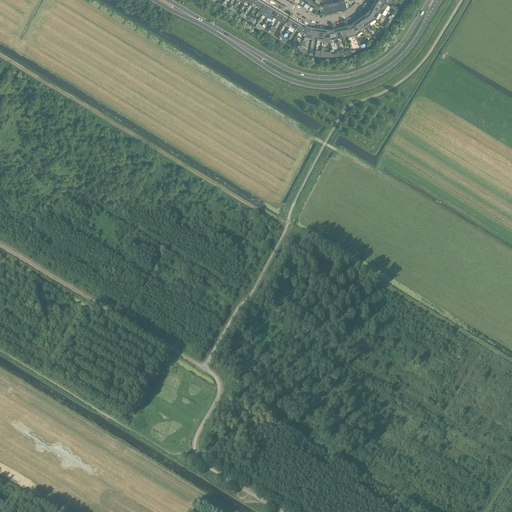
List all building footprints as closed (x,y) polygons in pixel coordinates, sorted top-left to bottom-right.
[(265,0),(260,8),(259,11),(263,13),(270,3),(265,0)] [(311,5),(316,8),(320,0),(314,0),(311,5)] [(347,8),(346,6),(348,6),(349,5),(348,2),(347,2),(346,2),(344,0),(338,0),(339,0),(341,9),(347,8)] [(374,0),(374,2),(381,7),(385,9),(388,4),(385,2),(384,3),(384,2),(380,0),(374,0)] [(385,9),(381,7),(374,2),(371,7),(379,11),(382,13),(385,9)] [(263,13),(263,14),(268,17),(268,16),(270,13),(274,5),(270,3),(263,13)] [(274,16),(279,8),(274,5),(270,13),(268,16),(272,19),(274,16)] [(368,11),(375,18),(379,11),(371,7),(368,11)] [(274,16),(279,19),(284,11),(279,8),(274,16)] [(284,22),(288,14),(284,11),(279,19),(284,22)] [(364,15),(369,22),(375,18),(368,11),(364,15)] [(290,26),(290,25),(295,18),(290,15),(285,23),(290,26)] [(359,18),(365,25),(366,27),(371,24),(369,22),(364,15),(359,18)] [(290,25),(290,26),(294,28),(299,20),(295,18),(290,25)] [(355,21),(361,28),(365,25),(359,18),(355,21)] [(299,20),(294,28),(299,31),(304,23),(299,20)] [(351,24),(356,35),(362,31),(361,28),(355,21),(351,24)] [(304,23),(299,31),(305,35),(308,26),(304,23)] [(345,25),(348,34),(348,37),(356,35),(351,24),(345,25)] [(308,26),(305,35),(304,37),(312,38),(312,36),(314,27),(308,26)]
